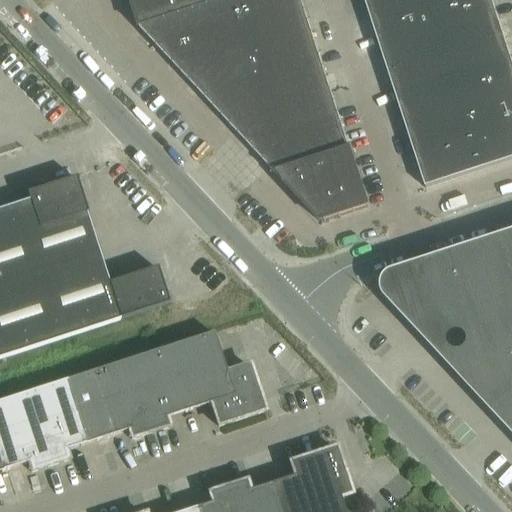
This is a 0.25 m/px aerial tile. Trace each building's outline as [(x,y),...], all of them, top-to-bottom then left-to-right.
[(350,151),(331,94),(300,0),(129,0),(140,31),(141,31),(275,175),(274,176),(321,225),(369,209),(350,150),(350,151)] [(511,162),(511,61),(495,9),(492,0),(364,0),(407,133),(426,190),(511,162)] [(109,286),(86,216),(87,216),(76,180),(26,196),(28,203),(0,212),(0,360),(169,306),(157,270),(109,286)] [(511,237),(397,274),(395,275),(392,276),(391,276),(390,277),(388,279),(387,280),(385,282),(384,284),(384,287),(383,289),(383,291),(384,294),(385,296),(386,298),(387,300),(415,330),(466,313),(483,365),(482,366),(499,421),(511,416),(511,237)] [(165,420),(208,407),(211,406),(218,428),(264,414),(249,368),(226,375),(213,335),(0,404),(0,474),(28,465),(31,474),(68,462),(65,453),(129,432),(132,441),(168,430),(165,420)] [(343,511),(340,500),(351,496),(336,451),(290,466),(294,478),(249,493),(246,484),(209,496),(212,505),(191,511),(343,511)]
